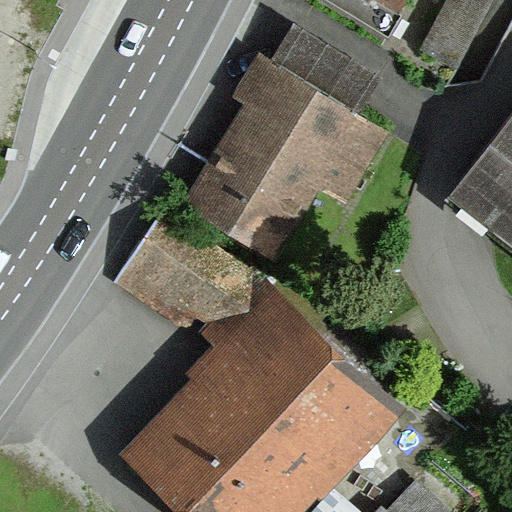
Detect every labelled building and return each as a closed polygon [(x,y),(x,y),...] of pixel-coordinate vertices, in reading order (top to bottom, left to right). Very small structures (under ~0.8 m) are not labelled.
[(320,0),(384,39),(397,16),(390,11),(396,0),(320,0)] [(448,0),(422,50),(451,66),(486,0),(448,0)] [(308,184),(340,204),(382,135),(272,68),(186,208),(264,255),(308,184)] [(511,229),(511,108),(454,184),(511,229)] [(110,282),(171,328),(220,262),(153,216),(110,282)] [(216,367),(133,456),(193,511),(281,511),(382,402),(260,290),(253,298),(259,303),(217,349),(225,357),(216,367)]
